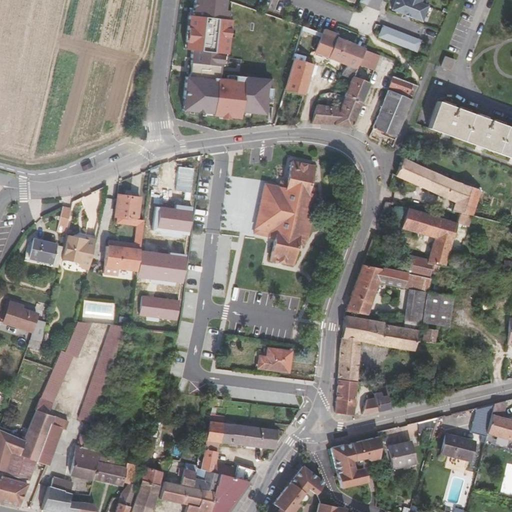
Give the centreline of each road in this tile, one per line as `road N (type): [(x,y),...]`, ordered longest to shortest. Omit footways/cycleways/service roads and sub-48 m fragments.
road 1 (residential): [(323,405),(331,326),(369,213),(365,163),(340,138),(295,133),(161,149)]
road 2 (residential): [(332,426),(511,388)]
road 3 (residential): [(161,149),(57,190),(9,183)]
road 4 (residential): [(161,149),(155,94),(168,0)]
road 5 (residential): [(484,0),(465,47),(462,82),(470,99),(511,115)]
road 6 (unknown): [(34,511),(79,383)]
